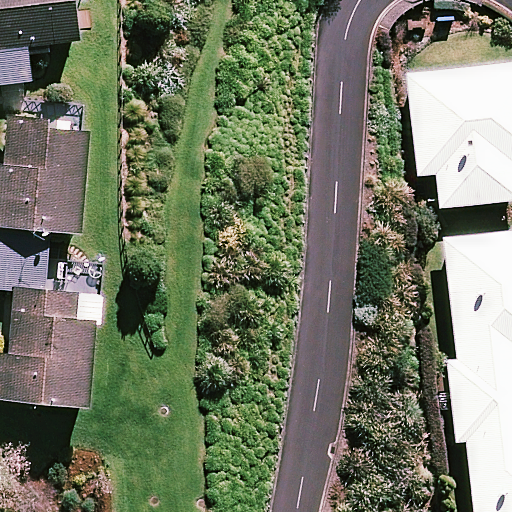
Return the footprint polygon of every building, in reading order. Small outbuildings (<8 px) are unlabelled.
[(72,0),(0,0),(0,25),(73,26),(72,0)] [(511,64),(407,75),(417,175),(435,173),(439,206),(511,198),(511,64)] [(0,209),(76,219),(88,122),(4,111),(0,143),(0,209)] [(511,511),(511,231),(442,239),(456,358),(446,359),(455,440),(465,439),(473,511),(511,511)] [(83,382),(91,305),(66,303),(68,278),(11,272),(1,374),(83,382)] [(0,504),(0,511),(91,511),(90,498),(0,504)]
